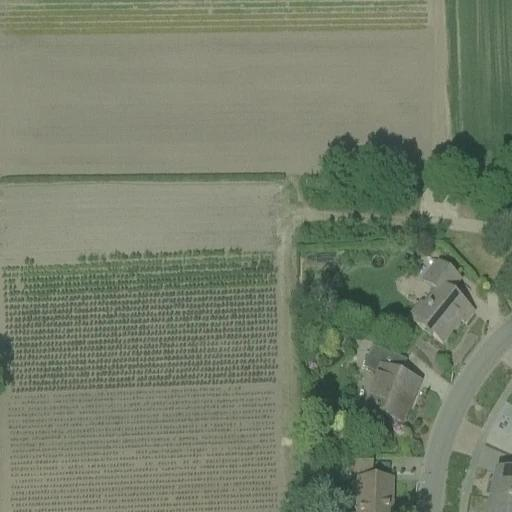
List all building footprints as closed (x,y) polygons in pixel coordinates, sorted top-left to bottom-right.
[(405,323),(407,324),(422,337),(425,334),(441,347),(460,323),(463,326),(472,315),(449,296),(459,284),(443,271),(437,266),(422,285),(434,295),(422,309),(418,307),(405,323)] [(364,331),(360,340),(376,347),(380,337),(364,331)] [(365,412),(382,419),(401,427),(418,386),(399,379),(405,364),(372,350),(363,372),(379,378),(365,412)] [(339,463),(339,475),(370,476),(371,464),(339,463)] [(490,503),(494,504),(511,507),(511,478),(496,476),(495,477),(499,477),(494,503),(490,503)] [(386,511),(388,483),(368,483),(358,483),(357,511),(386,511)]
